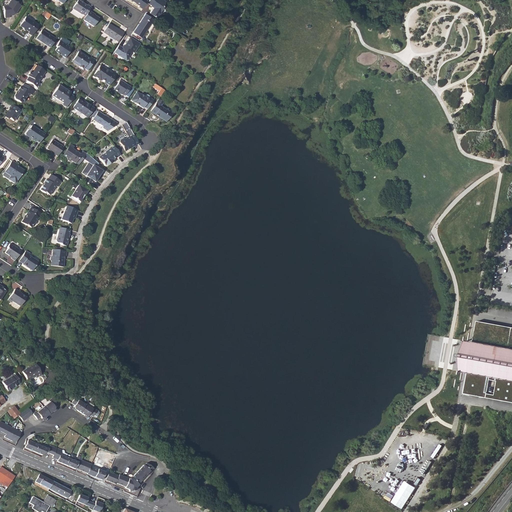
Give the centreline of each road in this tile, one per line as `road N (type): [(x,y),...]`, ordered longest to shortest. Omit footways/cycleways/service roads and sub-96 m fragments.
road 1 (residential): [(0,28),(76,78),(146,141),(89,201),(70,269),(21,277)]
road 2 (residential): [(14,453),(28,432),(71,412),(156,465),(143,508)]
road 3 (tertiary): [(143,508),(14,453)]
road 4 (residential): [(0,137),(39,166),(0,234)]
